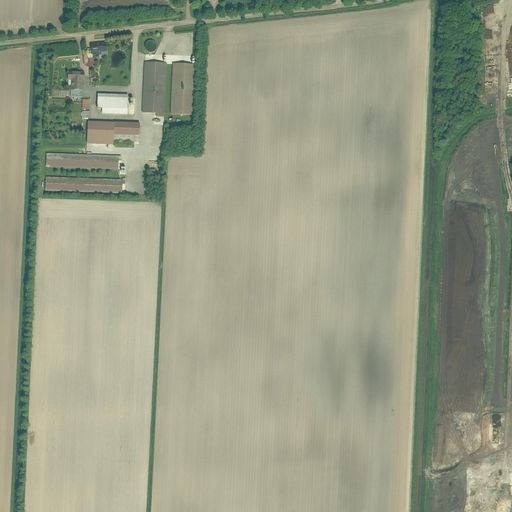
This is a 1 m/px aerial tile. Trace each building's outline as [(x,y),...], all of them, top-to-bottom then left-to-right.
[(146,48),(153,51),(156,44),(149,41),(146,48)] [(107,55),(105,45),(92,47),(92,50),(93,56),(102,55),(107,55)] [(166,66),(147,65),(145,114),(164,115),(166,66)] [(194,67),(174,66),(172,116),(192,117),(194,67)] [(84,74),(69,74),(69,83),(72,83),(72,93),(83,93),(84,93),(84,74)] [(128,99),(99,98),(99,111),(103,111),(103,115),(127,116),(127,111),(128,99)] [(114,126),(89,125),(88,147),(114,148),(114,138),(114,126)] [(140,126),(114,126),(114,138),(140,138),(140,126)] [(119,158),(47,156),(47,168),(119,171),(119,158)] [(46,177),(46,193),(121,196),(122,181),(46,177)]
